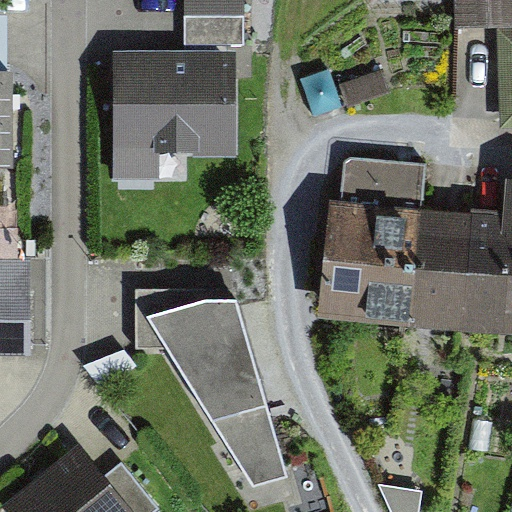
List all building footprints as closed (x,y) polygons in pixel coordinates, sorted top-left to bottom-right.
[(185,0),(185,45),(245,46),(246,0),(185,0)] [(499,28),(511,27),(511,0),(456,0),(457,28),(499,28)] [(0,165),(17,165),(16,69),(10,69),(10,15),(0,15),(0,165)] [(511,27),(499,28),(502,129),(511,128),(511,27)] [(240,49),(113,50),(114,157),(161,157),(161,151),(196,151),(196,159),(240,159),(240,49)] [(384,69),(341,85),(350,108),(393,92),(384,69)] [(161,157),(114,157),(113,181),(162,180),(161,157)] [(320,316),(412,325),(422,208),(428,165),(353,158),(347,163),(344,200),(331,198),(320,316)] [(465,328),(473,211),(422,208),(412,325),(465,328)] [(505,224),(506,213),(473,211),(465,328),(505,331),(511,238),(505,224)] [(32,261),(0,261),(0,356),(32,356),(32,261)] [(137,350),(170,349),(255,489),(289,479),(239,297),(228,297),(228,290),(136,289),(137,350)] [(139,366),(126,349),(85,365),(106,392),(139,366)] [(155,511),(160,508),(123,463),(109,474),(83,441),(4,504),(11,511),(155,511)] [(421,511),(425,491),(379,485),(391,511),(421,511)]
